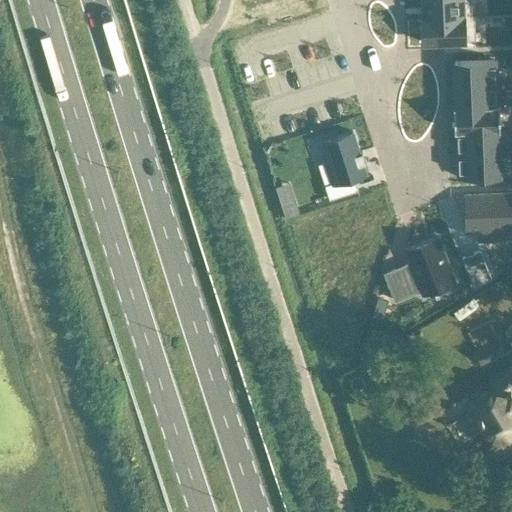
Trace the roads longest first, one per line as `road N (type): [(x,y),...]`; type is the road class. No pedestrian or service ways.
road 1 (primary): [(258,511),(96,0)]
road 2 (primary): [(43,0),(203,511)]
road 3 (track): [(0,225),(90,511)]
road 4 (residential): [(406,190),(351,0)]
